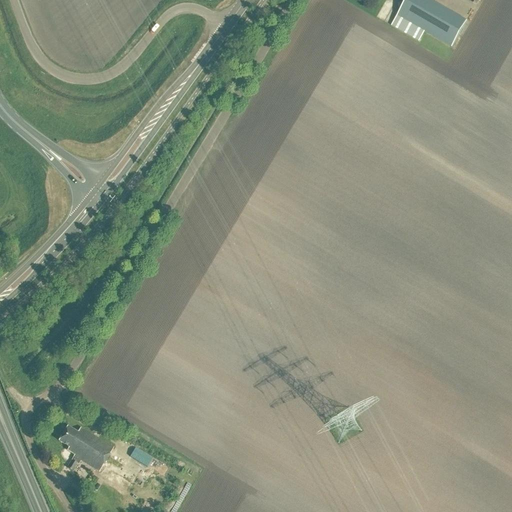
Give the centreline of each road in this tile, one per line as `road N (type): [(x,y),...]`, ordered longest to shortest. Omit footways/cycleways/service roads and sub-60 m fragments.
road 1 (unclassified): [(68,511),(21,414),(67,384),(295,0)]
road 2 (unclassified): [(226,25),(175,11),(116,74),(81,81),(46,66),(13,0)]
road 3 (secondary): [(106,183),(226,25)]
road 4 (secondary): [(0,296),(92,201)]
